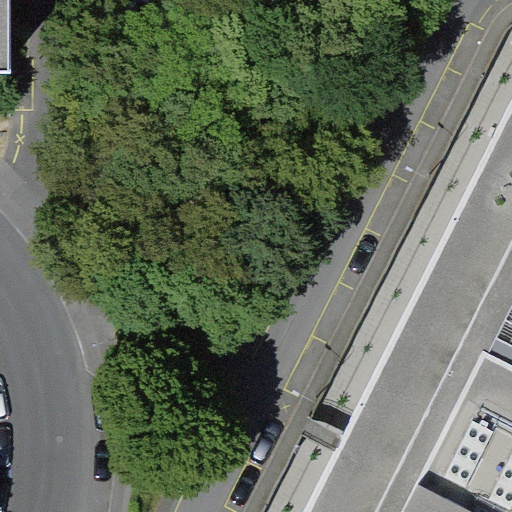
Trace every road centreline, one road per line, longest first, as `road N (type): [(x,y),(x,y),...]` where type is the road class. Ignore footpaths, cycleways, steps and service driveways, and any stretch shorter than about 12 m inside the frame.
road 1 (residential): [(199,511),(457,0)]
road 2 (residential): [(0,270),(22,296),(51,370),(58,434),(48,511)]
